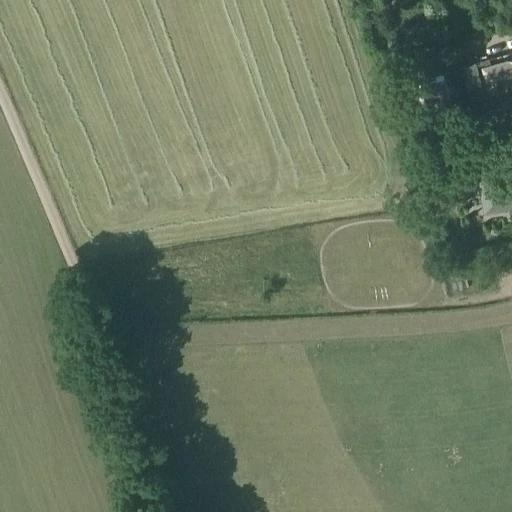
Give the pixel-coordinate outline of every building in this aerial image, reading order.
[(503,107),(480,114),(483,124),(511,114),(511,60),(484,69),(487,79),(499,75),(504,90),(498,92),(503,107)] [(473,63),(460,66),(465,87),(479,84),(473,63)] [(441,77),(410,86),(417,108),(426,105),(429,114),(450,107),(441,77)] [(473,123),(468,105),(452,110),(457,127),(473,123)] [(495,128),(453,140),(457,155),(499,143),(495,128)] [(511,168),(477,175),(477,176),(481,176),(487,212),(511,207),(511,168)]
